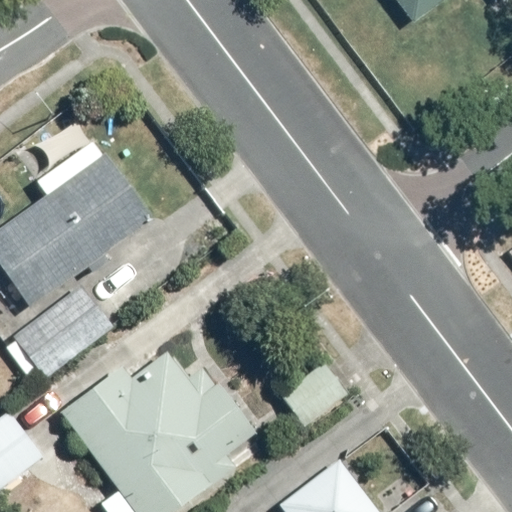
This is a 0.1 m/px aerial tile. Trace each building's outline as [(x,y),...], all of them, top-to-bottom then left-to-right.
[(506,0),(394,0),(417,29),(453,0),(499,0),(502,4),(506,0)] [(153,218),(95,138),(40,178),(50,193),(0,229),(0,272),(27,310),(153,218)] [(112,324),(80,283),(11,338),(44,379),(112,324)] [(127,362),(62,410),(138,511),(170,511),(266,440),(208,364),(190,378),(169,350),(137,374),(127,362)] [(0,487),(42,456),(9,412),(0,418),(0,487)] [(381,511),(341,459),(279,506),(283,511),(381,511)]
